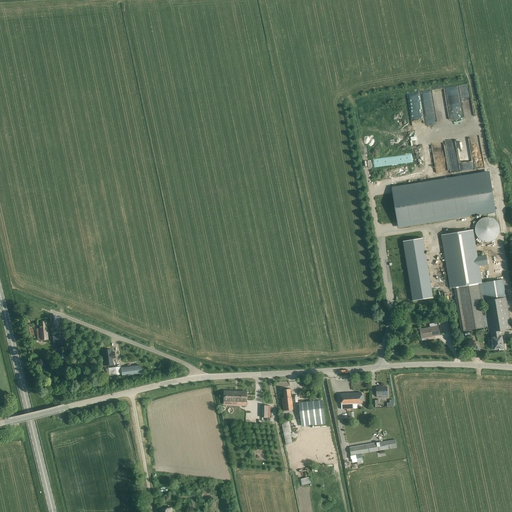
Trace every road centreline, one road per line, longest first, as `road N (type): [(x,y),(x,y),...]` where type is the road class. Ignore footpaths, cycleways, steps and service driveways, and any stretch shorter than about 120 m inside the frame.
road 1 (tertiary): [(198,378),(511,367)]
road 2 (unknown): [(377,367),(390,321),(379,236),(465,223)]
road 3 (primary): [(52,511),(0,298)]
road 4 (unclassified): [(198,378),(182,362),(51,311)]
road 5 (tertiary): [(11,421),(131,392)]
